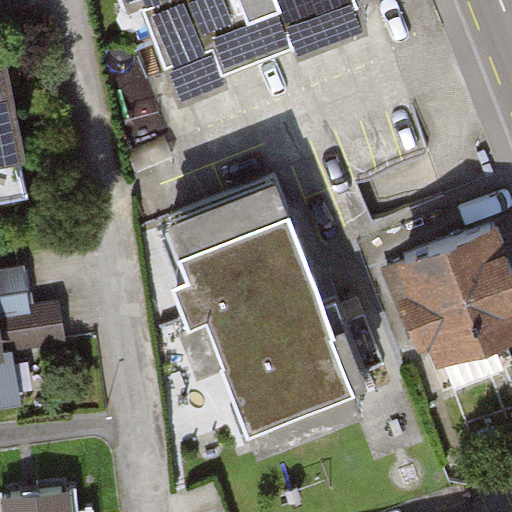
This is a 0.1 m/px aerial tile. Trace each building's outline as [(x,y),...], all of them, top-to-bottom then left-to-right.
[(146,0),(166,50),(216,31),(226,58),(298,30),(293,17),(335,0),(146,0)] [(0,62),(0,203),(26,198),(1,62),(0,62)] [(275,191),(168,235),(189,288),(175,294),(191,334),(206,328),(253,441),(359,398),(275,191)] [(511,272),(494,225),(394,263),(431,361),(511,330),(511,272)] [(59,335),(55,299),(12,304),(17,340),(59,335)] [(0,334),(0,410),(24,407),(15,358),(4,359),(0,334)] [(8,490),(10,511),(69,511),(67,485),(8,490)]
